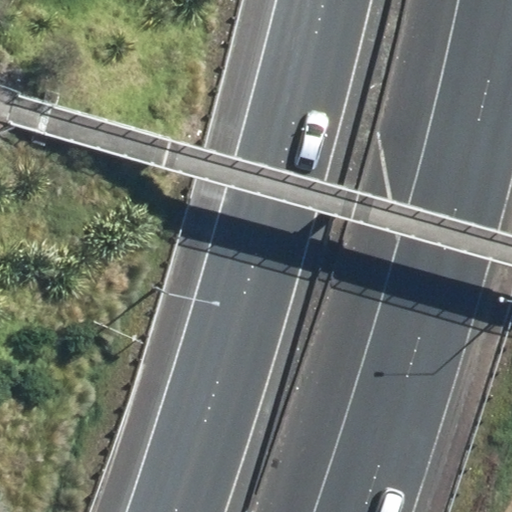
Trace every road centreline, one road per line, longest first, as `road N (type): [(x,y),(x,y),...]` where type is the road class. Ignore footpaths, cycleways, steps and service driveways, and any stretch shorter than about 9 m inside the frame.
road 1 (motorway): [(165,511),(311,0)]
road 2 (motorway): [(508,0),(478,156),(372,511)]
